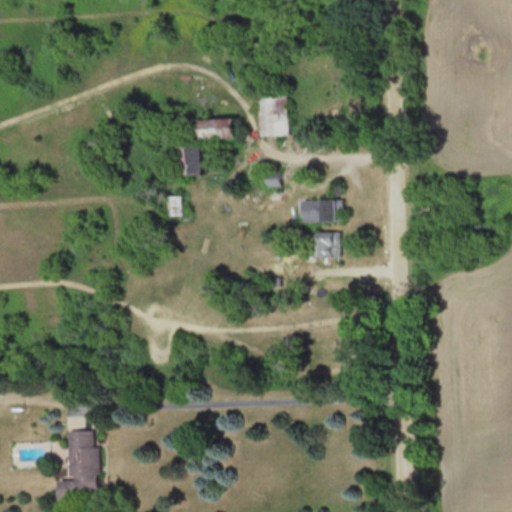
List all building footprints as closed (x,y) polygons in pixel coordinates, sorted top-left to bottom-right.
[(293,89),(265,90),(266,133),(294,133),(293,89)] [(213,116),(213,136),(249,136),(249,116),(213,116)] [(216,140),(191,140),(191,171),(225,171),(225,159),(216,159),(216,140)] [(270,170),(270,183),(285,183),(285,170),(270,170)] [(350,219),(350,197),(309,197),(309,219),(350,219)] [(316,230),(316,256),(347,256),(347,230),(316,230)] [(80,478),(71,479),(71,498),(88,498),(88,492),(111,492),(109,429),(79,429),(80,478)]
